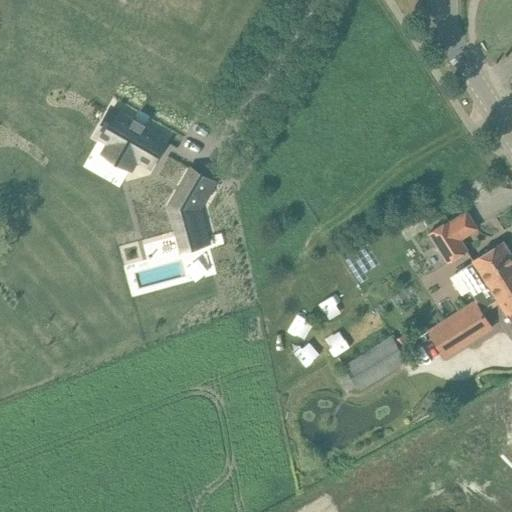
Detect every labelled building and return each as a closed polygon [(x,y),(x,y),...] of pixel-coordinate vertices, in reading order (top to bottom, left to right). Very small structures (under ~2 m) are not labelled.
[(102,126),(98,135),(111,142),(105,152),(131,167),(137,157),(150,165),(165,139),(144,127),(146,124),(135,117),(133,121),(112,109),(108,117),(107,117),(102,126)] [(180,189),(171,205),(183,250),(208,244),(199,209),(202,202),(180,189)] [(55,220),(39,238),(75,269),(78,266),(90,252),(91,250),(55,220)] [(448,262),(468,250),(449,221),(429,233),(448,262)] [(371,234),(364,239),(367,245),(375,240),(371,234)] [(474,262),(458,272),(477,301),(475,302),(481,310),(498,299),(511,290),(511,254),(503,241),(473,261),(474,262)] [(511,290),(498,299),(507,314),(509,312),(511,316),(511,290)] [(492,327),(481,310),(475,302),(430,331),(446,356),(492,327)] [(343,316),(325,325),(335,345),(353,336),(343,316)] [(360,389),(407,360),(392,336),(345,366),(360,389)]
